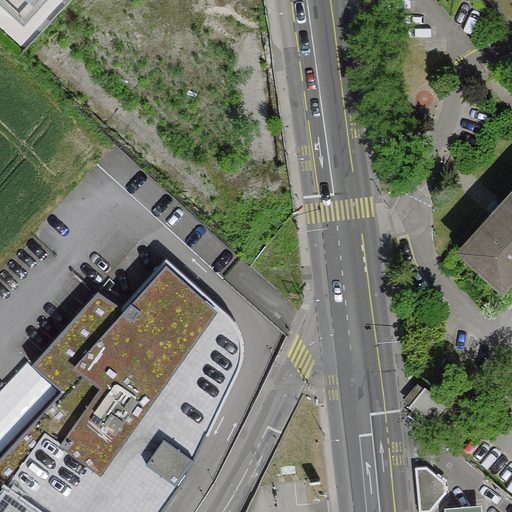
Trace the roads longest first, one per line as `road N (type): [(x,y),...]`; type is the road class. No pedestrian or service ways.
road 1 (tertiary): [(352,323),(317,0)]
road 2 (residential): [(227,511),(299,356),(328,326),(352,323)]
road 3 (residential): [(418,225),(419,188),(458,91),(472,66),(511,41)]
road 4 (tertiary): [(371,511),(352,323)]
road 5 (residential): [(511,335),(480,322),(432,276),(418,225)]
